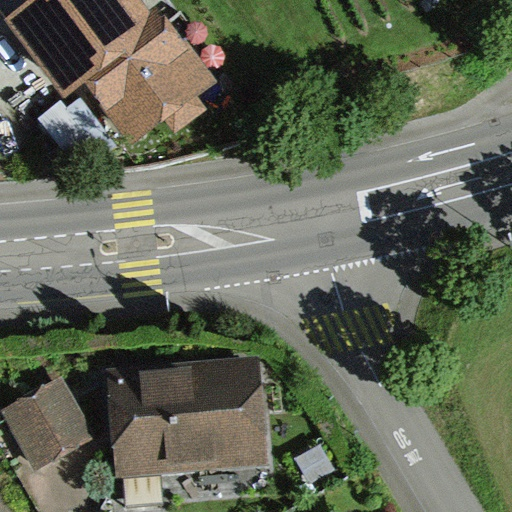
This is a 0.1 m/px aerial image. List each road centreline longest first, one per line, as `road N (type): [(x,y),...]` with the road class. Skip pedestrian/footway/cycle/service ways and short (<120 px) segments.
road 1 (residential): [(445,511),(352,332),(316,218)]
road 2 (secondary): [(316,218),(0,254)]
road 3 (secondary): [(511,173),(316,218)]
